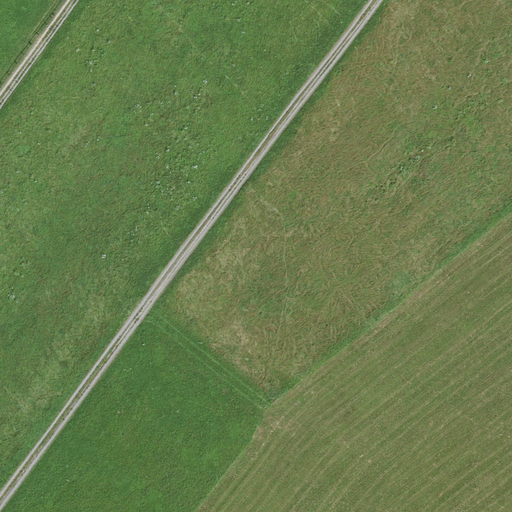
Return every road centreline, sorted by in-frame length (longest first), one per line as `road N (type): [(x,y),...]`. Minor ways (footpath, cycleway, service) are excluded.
road 1 (track): [(0,503),(378,0)]
road 2 (track): [(73,0),(0,102)]
